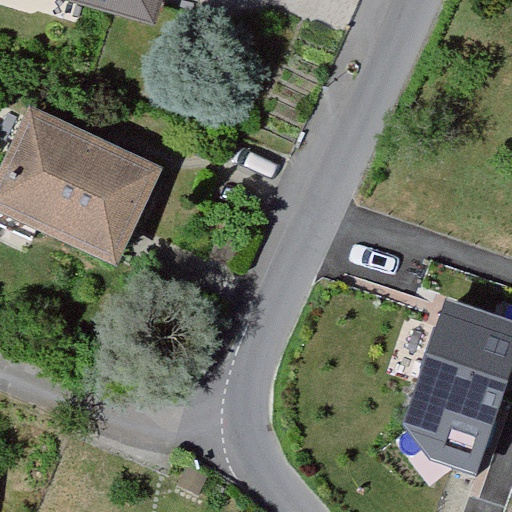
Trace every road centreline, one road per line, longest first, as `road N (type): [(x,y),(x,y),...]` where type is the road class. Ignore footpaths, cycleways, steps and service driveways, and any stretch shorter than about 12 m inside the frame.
road 1 (residential): [(418,0),(247,384),(246,456)]
road 2 (residential): [(246,456),(0,370)]
